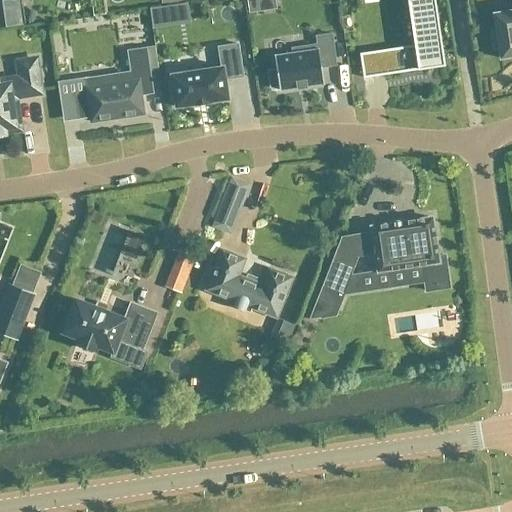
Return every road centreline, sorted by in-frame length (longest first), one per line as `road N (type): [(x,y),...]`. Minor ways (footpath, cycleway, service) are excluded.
road 1 (unclassified): [(0,510),(511,432)]
road 2 (residential): [(477,142),(263,139),(0,191)]
road 3 (residential): [(511,396),(477,142)]
